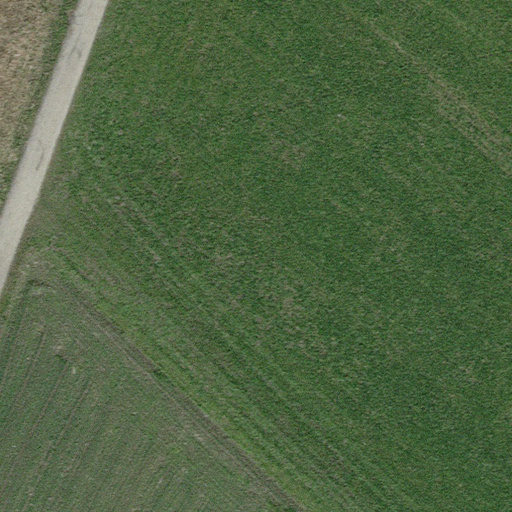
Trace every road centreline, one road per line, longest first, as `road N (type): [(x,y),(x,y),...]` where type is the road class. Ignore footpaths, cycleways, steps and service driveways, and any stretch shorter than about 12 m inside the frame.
road 1 (track): [(357,511),(27,183)]
road 2 (track): [(95,0),(0,260)]
